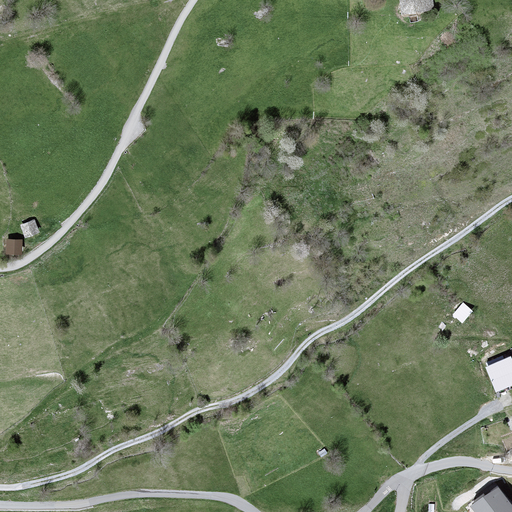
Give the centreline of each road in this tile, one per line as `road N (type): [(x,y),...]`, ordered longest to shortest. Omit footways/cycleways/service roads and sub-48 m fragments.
road 1 (track): [(0,486),(59,478),(195,410),(266,385),(304,343),(511,199)]
road 2 (unclassified): [(0,267),(35,255),(91,200),(194,0)]
road 3 (unclassified): [(253,511),(210,495),(0,504)]
